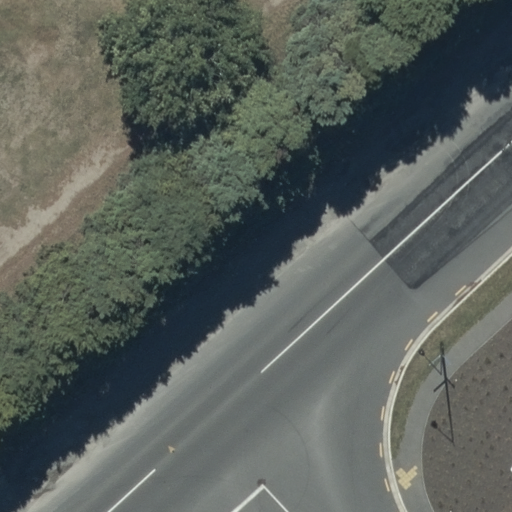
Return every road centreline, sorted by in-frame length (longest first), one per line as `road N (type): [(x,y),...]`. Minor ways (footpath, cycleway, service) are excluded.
road 1 (unclassified): [(218,422),(511,153)]
road 2 (unclassified): [(120,511),(218,422)]
road 3 (unclassified): [(302,511),(218,422)]
